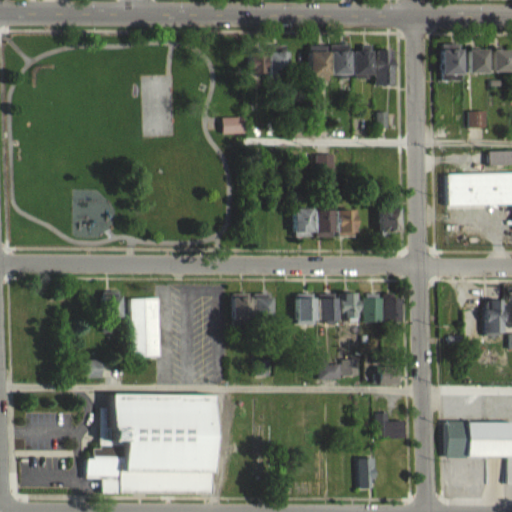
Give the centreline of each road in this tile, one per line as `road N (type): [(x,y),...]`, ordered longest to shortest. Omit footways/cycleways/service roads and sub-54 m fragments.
road 1 (residential): [(411,0),(431,511)]
road 2 (residential): [(0,264),(511,266)]
road 3 (residential): [(0,11),(511,13)]
road 4 (residential): [(0,510),(511,510)]
